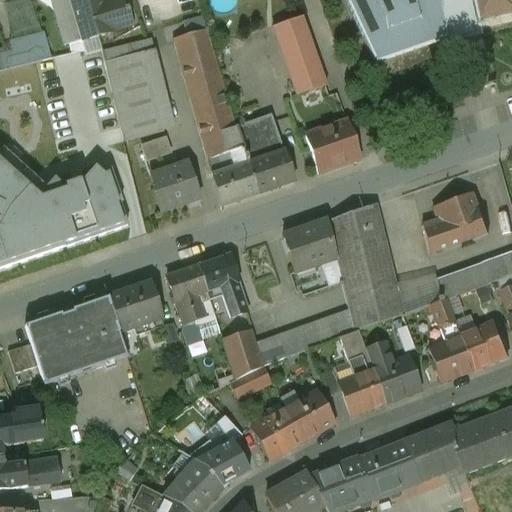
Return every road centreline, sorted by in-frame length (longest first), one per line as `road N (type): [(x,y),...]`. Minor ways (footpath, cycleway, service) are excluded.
road 1 (residential): [(0,308),(381,181)]
road 2 (residential): [(213,511),(335,443),(511,375)]
road 3 (unknown): [(381,181),(412,272),(505,243)]
road 4 (unclassified): [(381,181),(315,0)]
road 5 (residential): [(381,181),(511,135)]
